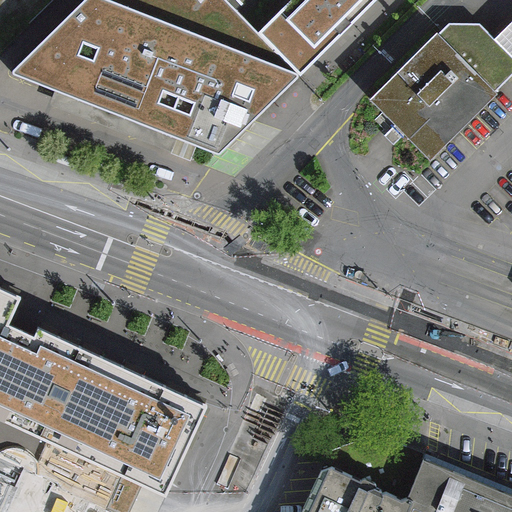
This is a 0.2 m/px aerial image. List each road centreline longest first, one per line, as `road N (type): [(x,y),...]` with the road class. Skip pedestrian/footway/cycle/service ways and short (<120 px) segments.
road 1 (tertiary): [(0,193),(315,311)]
road 2 (residential): [(227,511),(315,311)]
road 3 (tertiary): [(315,311),(511,390)]
